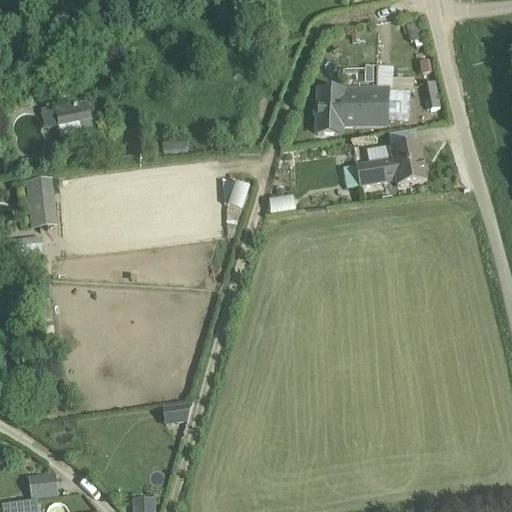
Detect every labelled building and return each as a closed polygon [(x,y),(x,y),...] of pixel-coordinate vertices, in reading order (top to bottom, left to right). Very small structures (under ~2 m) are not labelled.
[(417,25),(406,28),(408,36),(410,44),(414,43),(422,41),(417,25)] [(42,75),(45,87),(59,84),(56,72),(42,75)] [(319,93),(317,137),(343,138),(343,131),(386,130),(386,123),(408,124),(409,97),(409,95),(392,96),(388,96),(388,94),(376,94),(344,95),(344,93),(319,93)] [(55,110),(61,140),(94,133),(88,104),(55,110)] [(369,166),(356,169),(360,189),(396,183),(397,188),(428,183),(421,147),(419,147),(401,150),(391,152),(393,162),(369,166)] [(26,186),(31,233),(57,230),(52,183),(26,186)] [(227,184),(224,209),(242,212),(245,187),(227,184)] [(267,217),(292,213),(290,199),(265,202),(267,217)] [(0,245),(0,261),(43,258),(42,242),(0,245)] [(163,411),(165,429),(187,426),(194,406),(163,411)] [(28,480),(31,503),(58,499),(57,492),(55,476),(28,480)] [(133,502),(133,511),(155,511),(155,501),(133,502)]
